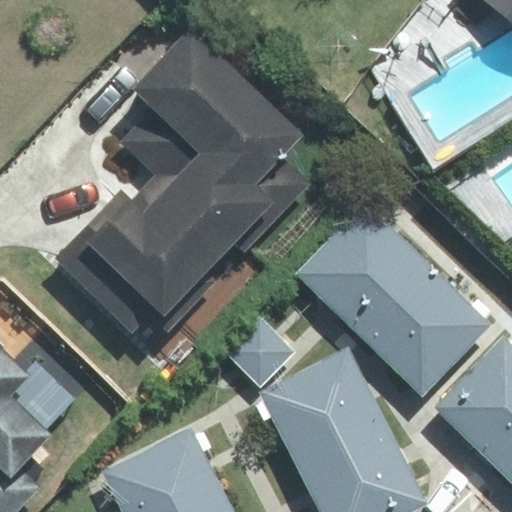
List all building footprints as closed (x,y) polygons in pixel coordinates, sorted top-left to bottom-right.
[(154,0),(137,0),(93,48),(158,107),(112,157),(88,136),(40,188),(127,266),(272,107),(154,0)] [(371,208),(294,286),(411,401),(488,324),(371,208)] [(247,311),(216,350),(256,382),(287,344),(247,311)] [(0,382),(11,369),(0,359),(0,326),(2,324),(0,322),(0,382)] [(511,352),(499,340),(426,412),(511,497),(511,352)] [(344,357),(241,405),(291,511),(400,511),(415,505),(344,357)] [(227,511),(192,440),(90,489),(101,511),(227,511)]
